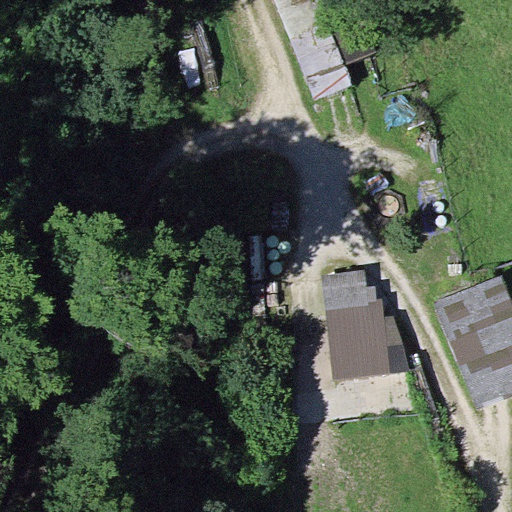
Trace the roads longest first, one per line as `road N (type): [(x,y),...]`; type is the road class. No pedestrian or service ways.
road 1 (track): [(10,511),(111,234),(145,177),(180,149),(293,133),(333,210),(404,306),(493,511)]
road 2 (track): [(293,133),(241,0)]
